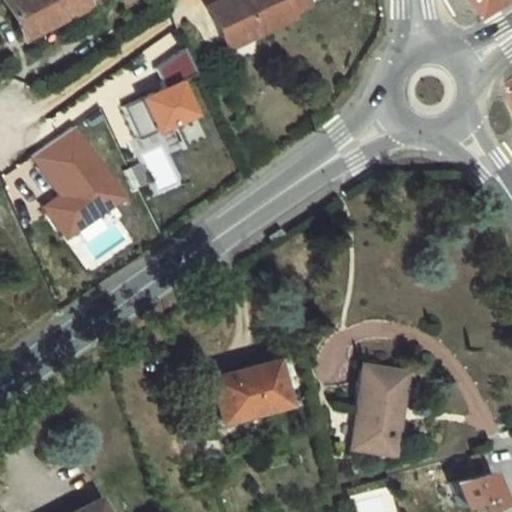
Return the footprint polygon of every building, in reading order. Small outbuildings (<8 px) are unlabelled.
[(52,0),(15,22),(34,53),(62,38),(66,45),(102,24),(99,19),(115,9),(114,7),(126,0),(52,0)] [(229,0),(212,9),(228,43),(256,31),(259,37),(295,19),(293,14),(310,6),(307,0),(229,0)] [(511,0),(467,0),(468,0),(494,38),(511,24),(511,0)] [(232,50),(259,37),(256,31),(228,43),(232,50)] [(38,60),(66,45),(62,38),(34,53),(38,60)] [(172,83),(133,102),(148,136),(188,119),(172,83)] [(133,103),(124,106),(134,135),(142,132),(133,103)] [(119,199),(69,129),(25,160),(51,197),(36,207),(60,243),(119,199)] [(275,231),(256,242),(260,249),(279,237),(275,231)] [(280,362),(215,380),(227,423),(292,404),(280,362)] [(412,374),(370,368),(356,453),(389,458),(398,406),(405,408),(412,374)] [(494,475),(462,483),(469,511),(480,511),(502,506),(494,475)]
